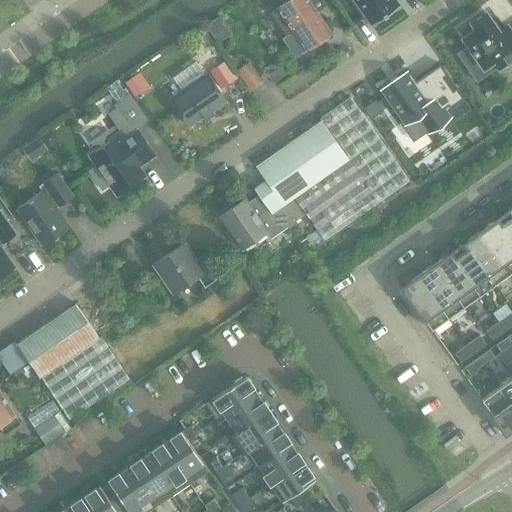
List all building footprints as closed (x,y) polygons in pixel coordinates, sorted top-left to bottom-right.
[(282,0),(285,3),(276,9),(276,10),(270,14),(271,15),(271,14),(286,35),(286,36),(286,37),(293,32),(306,50),(331,33),(316,12),(326,5),(322,0),(282,0)] [(353,0),(371,26),(400,6),(395,0),(353,0)] [(472,23),(477,30),(464,39),(484,68),(493,61),(499,69),(511,60),(511,31),(510,32),(507,28),(499,33),(485,14),(472,23)] [(196,62),(173,79),(182,91),(170,99),(189,126),(225,101),(206,74),(205,75),(196,62)] [(224,63),(210,72),(222,88),(235,79),(224,63)] [(249,64),(237,72),(249,89),(261,81),(249,64)] [(449,117),(443,109),(445,108),(448,106),(450,108),(464,99),(440,65),(425,75),(416,81),(410,72),(408,73),(406,74),(406,75),(405,74),(383,89),(405,121),(403,123),(401,124),(413,141),(422,135),(426,132),(428,131),(449,117)] [(281,67),(268,76),(273,83),(286,75),(281,67)] [(139,75),(126,84),(135,97),(147,88),(139,75)] [(128,96),(115,105),(132,130),(146,121),(128,96)] [(321,120),(257,167),(266,180),(254,189),(261,198),(283,230),(305,214),(325,242),(409,183),(349,98),(320,118),(321,120)] [(375,100),(364,108),(372,119),(383,111),(375,100)] [(51,130),(41,137),(48,147),(55,143),(56,136),(51,130)] [(89,172),(102,190),(110,185),(117,195),(144,177),(136,166),(154,154),(138,132),(121,144),(116,137),(90,155),(97,166),(89,172)] [(43,184),(39,187),(42,191),(17,209),(43,246),(69,228),(56,208),(59,206),(72,197),(56,174),(43,183),(43,184)] [(283,230),(261,198),(249,206),(245,200),(220,217),(242,250),(266,233),(270,238),(283,230)] [(511,209),(496,220),(511,242),(511,209)] [(0,212),(0,276),(14,267),(0,247),(0,244),(15,234),(0,212)] [(511,242),(496,220),(481,232),(511,274),(511,272),(511,242)] [(481,232),(465,243),(495,285),(511,274),(481,232)] [(196,260),(184,242),(183,243),(183,244),(178,247),(169,253),(168,254),(167,254),(153,263),(154,265),(154,266),(173,294),(174,294),(174,293),(187,284),(187,285),(188,284),(197,277),(204,288),(217,279),(202,256),(196,260)] [(465,243),(450,254),(480,296),(495,285),(465,243)] [(450,254),(434,265),(464,307),(480,296),(450,254)] [(434,265),(418,276),(448,318),(464,307),(434,265)] [(412,282),(414,286),(406,291),(405,292),(432,330),(448,318),(418,276),(411,281),(412,282)] [(15,341),(0,350),(0,359),(10,375),(29,362),(40,378),(40,377),(70,421),(130,380),(101,336),(99,338),(99,337),(76,304),(19,343),(17,344),(15,340),(15,341)] [(511,315),(511,313),(498,322),(505,332),(511,326),(511,315)] [(498,322),(486,331),(493,341),(505,332),(498,322)] [(479,336),(467,345),(474,354),(486,345),(479,336)] [(511,341),(508,336),(496,345),(501,353),(511,344),(511,341)] [(467,345),(455,354),(461,363),(474,354),(467,345)] [(490,350),(477,359),(482,366),(495,357),(490,350)] [(477,359),(465,368),(470,375),(482,366),(477,359)] [(246,376),(205,404),(217,421),(258,394),(246,376)] [(511,378),(498,388),(511,407),(511,378)] [(505,432),(504,433),(504,434),(511,428),(511,407),(498,388),(481,400),(502,428),(505,432)] [(0,427),(4,434),(20,424),(0,393),(0,427)] [(226,417),(236,432),(232,435),(232,436),(269,411),(258,394),(217,421),(218,422),(226,417)] [(60,411),(35,428),(46,446),(72,429),(60,411)] [(269,411),(232,436),(244,453),(280,428),(269,411)] [(186,429),(186,430),(182,432),(188,441),(195,436),(189,427),(186,429)] [(280,428),(244,453),(255,470),(292,445),(280,428)] [(181,431),(163,444),(190,484),(208,472),(193,449),(188,441),(182,432),(181,431)] [(195,436),(188,441),(193,449),(201,444),(195,436)] [(163,444),(145,456),(172,496),(190,484),(163,444)] [(303,462),(292,445),(255,470),(256,470),(260,468),(271,484),(303,462)] [(172,496),(145,456),(126,468),(153,509),(172,496)] [(216,457),(209,462),(215,472),(222,467),(216,457)] [(303,462),(271,484),(282,502),(289,497),(297,492),(305,486),(315,480),(303,462)] [(222,467),(215,472),(222,481),(233,474),(226,464),(222,467)] [(126,468),(108,480),(129,511),(148,511),(153,509),(126,468)] [(117,511),(100,486),(82,498),(91,511),(117,511)] [(305,486),(297,492),(305,503),(313,498),(305,486)] [(242,488),(231,496),(238,506),(249,498),(242,488)] [(297,492),(289,497),(297,509),(305,503),(297,492)] [(91,511),(82,498),(63,510),(64,511),(91,511)] [(249,498),(238,506),(242,511),(249,511),(255,508),(249,498)] [(214,499),(204,506),(207,510),(207,511),(218,511),(221,510),(214,499)]
